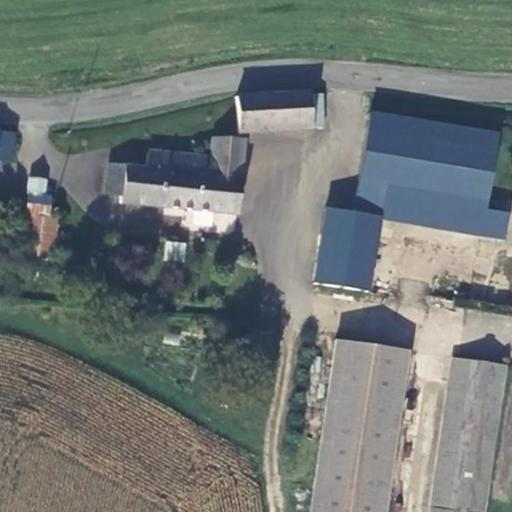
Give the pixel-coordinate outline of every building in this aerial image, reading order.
[(309,92),(235,96),(237,136),(311,134),(309,92)] [(501,141),(366,115),(348,211),(375,214),(481,235),(486,211),(501,141)] [(12,138),(0,134),(0,168),(6,169),(12,138)] [(126,168),(122,200),(236,212),(237,212),(245,142),(214,140),(211,158),(147,152),(146,170),(126,168)] [(35,203),(35,184),(23,182),(17,221),(40,221),(66,221),(41,206),(35,203)] [(370,240),(375,214),(348,211),(322,209),(314,279),(362,287),(370,240)] [(511,216),(486,211),(481,235),(507,243),(511,223),(511,216)] [(164,240),(162,261),(184,263),(185,242),(164,240)] [(396,243),(370,240),(362,287),(390,290),(396,243)] [(374,511),(403,352),(333,340),(301,511),(374,511)] [(481,511),(507,367),(462,361),(435,511),(481,511)]
